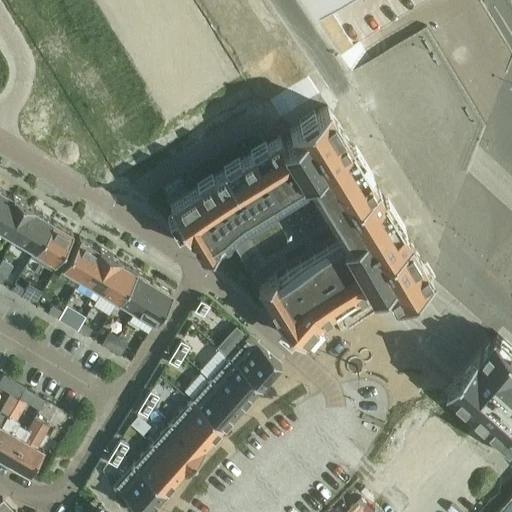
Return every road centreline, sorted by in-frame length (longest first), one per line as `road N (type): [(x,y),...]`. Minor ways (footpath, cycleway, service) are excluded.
road 1 (unclassified): [(511,320),(443,251),(333,85),(290,0)]
road 2 (residential): [(255,511),(330,433),(335,402),(323,379),(198,272)]
road 3 (residential): [(198,272),(63,494),(36,498),(0,478)]
road 4 (residential): [(198,272),(150,233),(0,142)]
